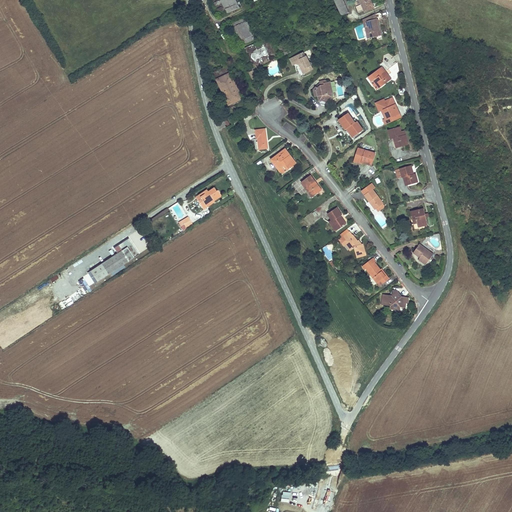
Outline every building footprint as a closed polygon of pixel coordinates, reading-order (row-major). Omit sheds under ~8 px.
[(240,8),(235,0),(212,0),(213,2),(216,0),(220,0),(213,3),(214,5),(215,8),(223,4),(224,6),(216,9),(218,13),(226,10),(227,13),(228,14),(240,8)] [(349,13),(343,0),(340,0),(335,2),(342,16),(349,13)] [(374,8),(370,0),(353,0),(358,12),(364,10),(365,12),(374,8)] [(255,39),(250,28),(245,18),(232,24),(243,44),(255,39)] [(379,31),(376,19),(367,22),(367,23),(364,23),(364,26),(365,28),(368,27),(370,32),(366,33),(368,39),(382,35),(381,31),(379,31)] [(270,62),(260,41),(245,48),(254,69),(270,62)] [(291,53),(287,43),(286,43),(278,47),(283,57),(291,53)] [(310,63),(306,56),(305,57),(303,53),(293,57),(297,64),(300,65),(304,74),(313,69),(311,65),(312,63),(310,63)] [(242,98),(230,73),(232,72),(228,65),(213,72),(217,79),(229,105),(230,108),(244,101),(242,98)] [(391,79),(388,75),(387,77),(386,77),(383,73),(385,71),(382,67),(369,77),(372,82),(373,81),(376,84),(379,88),(391,79)] [(333,93),(331,82),(327,83),(325,81),(320,82),(320,83),(314,90),(315,96),(319,96),(320,102),(326,100),(327,103),(332,102),(333,101),(331,93),(333,93)] [(388,124),(402,117),(400,112),(397,113),(395,107),(397,106),(393,98),(386,101),(379,104),(382,111),(384,110),(388,119),(386,120),(388,124)] [(380,112),(382,111),(379,104),(386,101),(385,99),(376,103),(380,112)] [(363,130),(357,121),(355,123),(353,120),(348,113),(339,120),(346,130),(347,129),(349,127),(355,135),(358,133),(359,134),(363,130)] [(355,135),(349,127),(347,129),(353,138),(354,138),(359,134),(358,133),(355,135)] [(409,145),(405,134),(402,135),(401,132),(400,127),(388,130),(391,139),(392,139),(394,138),(394,139),(397,146),(402,144),(403,146),(403,147),(409,145)] [(268,148),(266,129),(255,130),(257,138),(255,139),(256,150),(260,149),(268,148)] [(403,146),(402,144),(397,146),(394,139),(394,138),(392,139),(392,140),(395,149),(403,147),(403,146)] [(372,165),(375,154),(359,148),(355,160),(362,162),(372,165)] [(296,163),(294,160),(292,157),(290,155),(289,156),(285,151),(282,154),(282,155),(280,156),(278,154),(271,160),(275,165),(280,171),(282,170),(284,172),(286,171),(296,163)] [(418,182),(415,173),(413,174),(412,171),(413,171),(411,165),(400,169),(403,177),(406,186),(408,185),(418,182)] [(321,188),(317,183),(316,184),(315,182),(316,182),(311,175),(302,182),(310,193),(309,194),(312,198),(315,195),(319,192),(318,191),(317,190),(320,188),(321,188)] [(214,201),(221,195),(218,190),(216,191),(214,188),(208,192),(206,190),(201,193),(196,197),(203,209),(207,206),(206,204),(209,202),(212,200),(213,199),(214,201)] [(383,204),(372,189),(365,195),(369,201),(376,209),(383,204)] [(342,219),(340,217),(342,215),(337,207),(328,214),(332,220),(330,222),(336,231),(337,230),(346,224),(343,219),(342,219)] [(428,224),(424,208),(411,212),(412,216),(415,215),(418,227),(428,224)] [(190,220),(188,217),(187,217),(179,222),(179,223),(181,226),(184,224),(190,220)] [(358,241),(354,237),(353,237),(352,236),(353,235),(350,232),(343,237),(346,240),(345,241),(347,244),(347,245),(350,249),(353,250),(355,248),(357,257),(365,256),(366,254),(363,244),(361,244),(359,245),(357,242),(358,242),(358,241)] [(108,275),(139,254),(136,249),(132,243),(130,241),(128,243),(126,240),(118,245),(121,250),(121,251),(101,264),(105,269),(108,274),(108,275)] [(433,254),(420,244),(415,251),(421,255),(420,257),(419,259),(426,265),(433,254)] [(380,270),(375,262),(376,261),(373,258),(363,266),(365,270),(366,269),(377,283),(378,283),(381,280),(385,277),(386,276),(380,270)] [(383,271),(382,269),(380,270),(386,276),(385,277),(381,280),(383,283),(389,279),(389,278),(386,274),(383,271)] [(97,291),(102,283),(99,280),(94,288),(97,291)] [(399,299),(402,297),(401,295),(398,291),(397,291),(392,295),(383,294),(382,305),(390,306),(393,309),(396,307),(397,307),(398,310),(401,307),(406,308),(406,304),(405,302),(405,300),(401,299),(400,301),(399,299)]
